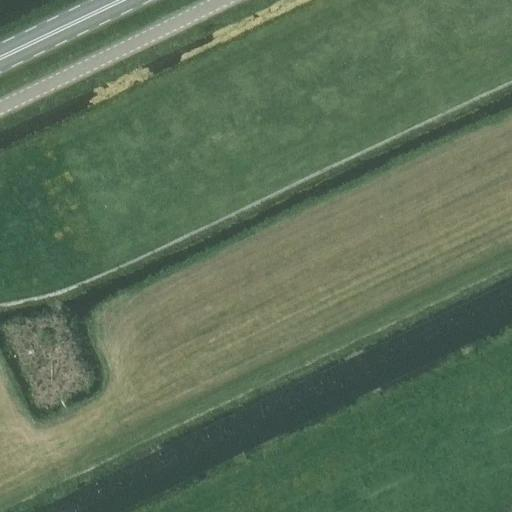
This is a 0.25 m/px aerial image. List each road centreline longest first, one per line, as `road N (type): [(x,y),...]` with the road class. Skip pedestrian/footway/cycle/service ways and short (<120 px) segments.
road 1 (track): [(511,81),(141,258),(59,292),(0,305)]
road 2 (unclassified): [(0,107),(223,0)]
road 3 (secondary): [(0,59),(123,0)]
